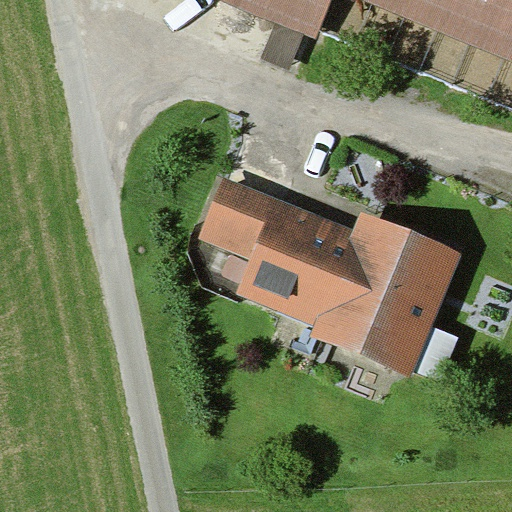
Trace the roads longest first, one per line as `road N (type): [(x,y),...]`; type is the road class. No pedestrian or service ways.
road 1 (track): [(67,0),(163,511)]
road 2 (unknown): [(78,53),(191,49),(450,137),(511,147)]
